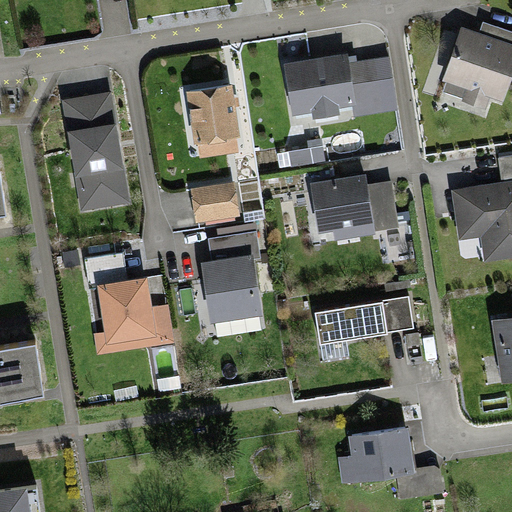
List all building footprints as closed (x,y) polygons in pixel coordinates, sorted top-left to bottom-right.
[(504,102),(511,78),(511,38),(485,30),(481,42),(463,36),(442,100),(486,115),(492,98),(504,102)] [(290,129),(384,113),(377,66),(352,70),(349,52),(279,63),(290,129)] [(238,143),(230,86),(183,93),(191,150),(238,143)] [(63,100),(79,211),(128,204),(112,93),(63,100)] [(322,145),(287,151),(290,169),(325,163),(322,145)] [(473,265),(511,258),(511,149),(487,153),(491,177),(442,184),(451,246),(470,243),(473,265)] [(363,173),(307,182),(315,230),(331,227),(334,242),(400,231),(391,180),(365,184),(363,173)] [(243,213),(238,181),(193,188),(198,220),(243,213)] [(0,217),(4,216),(0,188),(0,399),(38,394),(31,341),(0,344),(0,332),(1,333),(0,328),(0,217)] [(201,262),(210,324),(262,317),(254,262),(263,260),(259,230),(209,237),(212,260),(201,262)] [(125,253),(82,259),(86,289),(98,287),(104,333),(95,335),(97,354),(174,343),(169,304),(153,306),(149,276),(129,279),(125,253)] [(411,330),(406,297),(310,312),(315,344),(411,330)] [(511,316),(489,320),(499,384),(511,381),(511,316)] [(337,458),(341,483),(397,473),(401,497),(438,491),(434,472),(410,477),(402,432),(351,441),(353,456),(337,458)] [(0,511),(29,511),(26,486),(0,489),(0,511)]
